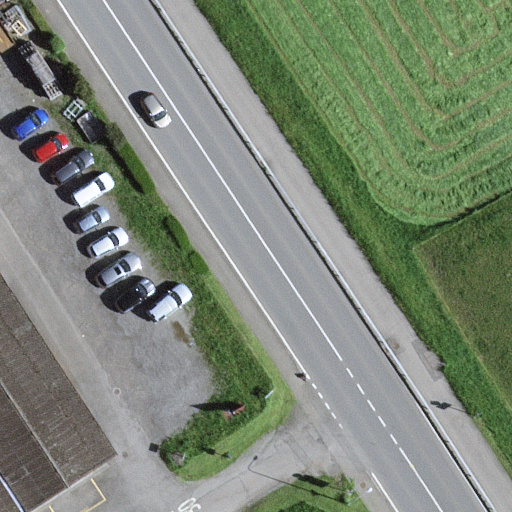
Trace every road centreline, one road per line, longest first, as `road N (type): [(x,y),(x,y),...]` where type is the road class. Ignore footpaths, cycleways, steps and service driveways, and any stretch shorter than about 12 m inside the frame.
road 1 (primary): [(104,0),(366,396)]
road 2 (residential): [(366,396),(193,511)]
road 3 (primary): [(366,396),(442,511)]
